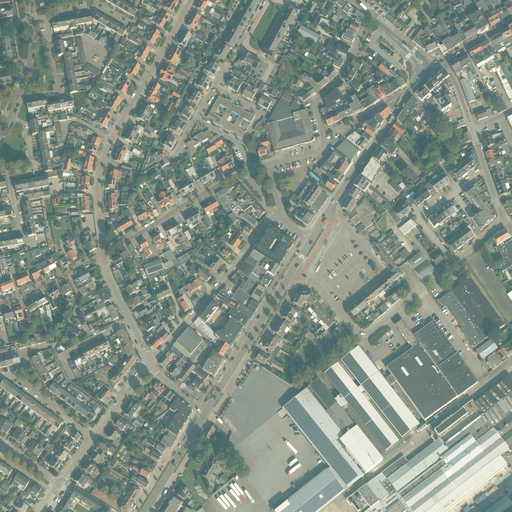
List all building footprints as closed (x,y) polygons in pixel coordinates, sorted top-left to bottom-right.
[(255,10),(258,5),(248,0),(246,6),(255,11),(255,10)] [(334,16),(330,22),(334,24),(335,22),(338,18),(342,11),(344,7),(347,4),(343,0),(337,0),(335,3),(334,5),(332,7),(334,8),(337,5),(339,7),(337,11),(338,12),(335,16),(334,16)] [(464,6),(462,0),(456,0),(454,1),(449,4),(450,4),(443,7),(442,5),(444,5),(442,0),(437,0),(440,15),(452,9),(457,19),(460,25),(459,26),(462,32),(461,32),(466,41),(477,35),(474,31),(471,24),(471,25),(469,21),(471,20),(471,19),(466,10),(464,7),(464,6)] [(462,0),(464,6),(464,7),(466,10),(471,19),(471,20),(479,34),(484,31),(488,29),(480,14),(479,12),(478,13),(478,12),(476,13),(470,0),(462,0)] [(472,0),(477,11),(481,9),(488,23),(490,27),(495,24),(483,1),(482,1),(481,0),(472,0)] [(484,0),(483,1),(495,24),(500,22),(496,14),(492,6),(492,5),(490,2),(489,0),(484,0)] [(489,0),(490,2),(492,5),(492,6),(496,14),(496,13),(501,21),(510,16),(503,5),(500,0),(489,0)] [(500,0),(503,5),(510,16),(511,14),(511,7),(508,0),(508,1),(507,0),(500,0)] [(117,8),(123,11),(126,4),(121,1),(117,8)] [(371,7),(375,11),(381,5),(377,1),(371,7)] [(52,2),(42,4),(43,4),(45,4),(46,11),(55,9),(54,2),(52,2)] [(164,7),(166,8),(166,9),(168,10),(172,12),(175,7),(167,2),(164,7)] [(206,18),(207,18),(210,20),(213,21),(217,23),(218,22),(215,20),(216,20),(212,18),(213,17),(209,15),(212,9),(207,6),(201,3),(197,9),(206,14),(205,17),(206,18)] [(132,8),(126,4),(123,11),(128,14),(132,8)] [(342,11),(339,15),(341,17),(344,20),(346,18),(349,14),(352,9),(347,4),(343,11),(342,11)] [(288,11),(297,16),(300,10),(291,5),(288,11)] [(381,5),(375,11),(379,15),(385,9),(381,5)] [(384,19),(393,27),(402,16),(407,10),(408,8),(404,5),(399,12),(398,11),(396,14),(397,15),(395,17),(392,15),(394,12),(391,10),(390,11),(389,12),(384,19)] [(132,8),(128,14),(134,18),(136,13),(138,11),(135,9),(136,7),(133,6),(132,8)] [(252,17),(255,12),(245,6),(242,12),(252,17)] [(311,6),(307,12),(312,15),(316,17),(319,12),(316,10),(314,13),(313,12),(315,8),(311,6)] [(11,9),(7,10),(5,10),(7,18),(10,18),(10,21),(13,20),(13,16),(12,12),(11,9)] [(360,25),(364,18),(352,9),(349,14),(355,17),(354,17),(357,19),(355,23),(360,25)] [(384,19),(389,12),(385,9),(379,15),(384,19)] [(297,16),(288,11),(285,16),(294,21),(297,16)] [(252,17),(242,12),(239,17),(249,22),(252,17)] [(93,14),(93,19),(93,20),(100,24),(100,25),(104,17),(98,14),(98,15),(97,14),(96,13),(93,14)] [(159,20),(166,23),(169,17),(163,14),(159,20)] [(194,14),(191,20),(197,24),(201,26),(205,20),(201,18),(194,14)] [(447,28),(446,27),(445,25),(444,22),(445,22),(444,20),(443,21),(440,15),(435,18),(439,26),(432,30),(441,43),(447,53),(455,48),(446,32),(447,28)] [(294,21),(285,16),(282,21),(291,26),(294,21)] [(401,17),(393,27),(398,31),(404,35),(407,32),(413,24),(413,23),(410,20),(405,26),(403,24),(400,22),(399,21),(402,16),(401,17)] [(104,30),(106,27),(106,28),(110,21),(104,17),(100,25),(100,24),(98,27),(104,30)] [(152,22),(156,25),(162,29),(166,23),(159,20),(156,18),(156,17),(155,17),(152,22)] [(239,17),(237,21),(246,27),(249,22),(239,17)] [(347,22),(348,19),(346,18),(344,20),(343,21),(340,26),(344,28),(347,30),(356,34),(359,28),(355,26),(352,25),(351,27),(347,25),(347,22)] [(319,24),(328,28),(330,23),(321,19),(319,24)] [(457,34),(462,43),(463,43),(466,41),(461,32),(462,32),(459,26),(460,25),(457,19),(451,22),(457,34)] [(66,28),(67,28),(65,20),(58,21),(60,29),(60,32),(67,30),(66,28)] [(195,27),(197,24),(191,20),(187,26),(194,30),(197,31),(198,29),(195,27)] [(110,21),(106,28),(112,31),(116,24),(110,21)] [(234,27),(243,32),(246,27),(237,21),(234,27)] [(289,26),(280,21),(277,27),(286,32),(289,26)] [(118,34),(121,27),(116,24),(112,31),(118,34)] [(123,37),(124,35),(127,30),(121,27),(118,34),(123,37)] [(283,37),(286,32),(277,27),(274,32),(283,37)] [(316,44),(317,45),(321,38),(320,37),(301,27),(299,31),(298,33),(297,34),(316,44)] [(433,34),(428,27),(423,31),(429,38),(433,34)] [(233,28),(230,33),(231,34),(239,38),(242,33),(233,28)] [(508,29),(500,34),(503,38),(502,39),(504,44),(503,44),(505,48),(506,50),(508,50),(511,47),(511,35),(511,36),(508,29)] [(153,30),(151,35),(150,36),(156,40),(160,34),(153,30)] [(354,39),(356,34),(347,30),(344,35),(344,34),(342,39),(352,44),(354,39)] [(437,46),(435,44),(421,31),(415,38),(412,42),(424,51),(426,50),(427,54),(438,49),(437,46)] [(449,31),(446,32),(455,48),(462,44),(462,43),(457,34),(458,36),(457,36),(453,39),(449,31)] [(181,38),(191,44),(193,40),(190,39),(192,36),(191,35),(184,32),(181,38)] [(283,37),(274,32),(271,37),(280,42),(283,37)] [(141,42),(144,39),(136,34),(134,38),(137,40),(141,42)] [(228,38),(228,39),(236,43),(239,38),(231,34),(228,38)] [(500,34),(490,40),(493,44),(498,53),(502,50),(503,51),(506,50),(506,51),(506,50),(505,48),(503,44),(504,44),(502,39),(503,38),(500,34)] [(153,45),(156,40),(150,36),(148,35),(144,40),(147,42),(149,43),(153,45)] [(137,40),(134,38),(131,36),(129,40),(139,46),(141,42),(137,40)] [(189,46),(191,44),(181,38),(177,44),(185,48),(187,45),(189,46)] [(227,38),(224,43),(224,44),(233,49),(236,43),(228,39),(228,38),(227,38)] [(268,44),(277,49),(280,43),(271,38),(268,44)] [(324,49),(332,53),(333,54),(335,50),(346,56),(350,49),(345,47),(338,43),(338,44),(339,45),(338,46),(329,41),(325,49),(324,48),(324,49)] [(217,50),(228,56),(231,50),(225,47),(227,45),(221,42),(217,50)] [(437,46),(438,49),(443,56),(447,53),(441,43),(439,44),(438,42),(435,44),(437,46)] [(484,44),(478,47),(481,52),(480,53),(479,53),(481,57),(483,62),(484,64),(485,63),(488,69),(487,69),(489,72),(493,70),(494,69),(500,66),(496,58),(492,51),(493,51),(490,46),(487,42),(484,44)] [(275,53),(277,49),(268,44),(265,48),(275,53)] [(146,56),(150,50),(144,47),(140,52),(140,53),(146,56)] [(478,47),(471,51),(466,54),(471,63),(473,67),(477,74),(479,79),(481,85),(486,83),(483,77),(484,77),(490,74),(489,72),(487,69),(486,70),(483,62),(481,57),(479,53),(480,53),(481,52),(478,47)] [(268,57),(266,59),(274,63),(275,60),(273,59),(276,54),(275,53),(265,48),(262,54),(268,57)] [(183,56),(180,54),(181,53),(179,52),(175,49),(171,55),(180,61),(180,60),(181,61),(183,56)] [(323,51),(327,54),(326,58),(329,59),(329,60),(333,61),(335,62),(341,66),(343,62),(337,58),(337,57),(332,54),(332,53),(324,49),(323,51)] [(228,56),(217,50),(213,58),(218,61),(219,58),(225,61),(228,56)] [(126,52),(125,55),(126,56),(128,56),(131,58),(135,60),(136,58),(136,57),(129,53),(129,54),(126,52)] [(140,53),(137,58),(139,59),(143,62),(146,56),(140,53)] [(245,67),(246,66),(251,57),(245,53),(242,59),(240,58),(237,63),(240,65),(240,64),(245,67)] [(177,66),(180,61),(171,55),(168,61),(172,64),(177,66)] [(318,59),(326,63),(330,66),(332,63),(334,64),(333,66),(339,69),(341,66),(335,62),(333,61),(329,60),(329,59),(326,58),(321,55),(321,57),(320,56),(318,59)] [(469,66),(474,76),(473,77),(475,80),(479,79),(477,74),(473,67),(471,63),(466,55),(456,62),(463,72),(464,73),(466,72),(464,68),(467,66),(467,67),(469,66)] [(251,68),(256,59),(251,57),(246,66),(251,68)] [(215,62),(211,59),(210,58),(208,61),(210,62),(207,66),(217,72),(219,67),(214,64),(215,62)] [(256,59),(251,68),(256,71),(254,75),(256,76),(260,70),(258,69),(261,62),(256,59)] [(354,59),(350,66),(355,69),(359,71),(361,68),(362,65),(360,63),(354,59)] [(379,63),(380,63),(375,59),(373,62),(380,67),(379,69),(391,80),(395,82),(396,81),(401,89),(406,85),(402,82),(400,79),(390,71),(382,65),(379,63)] [(375,73),(373,71),(370,68),(365,63),(362,60),(360,63),(362,65),(366,71),(371,77),(375,73)] [(365,63),(370,68),(373,64),(372,63),(368,60),(365,63)] [(131,69),(137,73),(140,67),(134,63),(130,61),(127,67),(128,67),(131,69)] [(458,79),(458,78),(462,76),(461,75),(462,75),(461,73),(463,72),(456,62),(449,66),(458,79)] [(511,73),(510,75),(509,72),(508,73),(504,64),(500,66),(501,69),(503,72),(504,74),(505,77),(506,80),(511,77),(511,73)] [(204,70),(203,70),(201,73),(207,76),(208,73),(214,77),(217,72),(207,66),(205,70),(204,70)] [(328,70),(327,70),(324,66),(320,69),(321,70),(322,71),(323,70),(324,72),(325,72),(327,73),(328,74),(333,78),(334,78),(337,74),(331,70),(330,72),(328,70)] [(163,70),(161,73),(172,79),(173,75),(171,74),(172,71),(166,67),(164,70),(163,70)] [(180,67),(179,71),(192,78),(193,74),(180,67)] [(356,74),(357,72),(350,68),(347,72),(352,75),(351,76),(354,78),(358,80),(361,77),(356,74)] [(131,69),(127,75),(129,76),(134,78),(137,73),(131,69)] [(322,77),(323,79),(325,78),(330,82),(334,78),(333,78),(328,74),(327,73),(325,72),(324,72),(323,70),(322,71),(321,70),(320,69),(317,72),(322,77)] [(443,71),(435,78),(441,85),(442,87),(441,88),(448,101),(454,98),(449,89),(453,87),(448,78),(443,71)] [(475,80),(473,77),(471,71),(467,73),(466,73),(471,83),(475,81),(475,80)] [(351,76),(352,75),(347,72),(343,79),(347,82),(346,83),(354,92),(356,89),(351,83),(354,78),(351,76)] [(170,82),(172,79),(168,76),(161,73),(159,76),(160,76),(159,79),(165,83),(167,80),(170,82)] [(200,82),(208,87),(211,82),(205,79),(207,76),(201,73),(200,76),(201,76),(200,78),(202,80),(200,82)] [(101,74),(96,82),(112,92),(112,91),(113,89),(114,89),(118,91),(120,93),(124,95),(127,89),(117,84),(117,83),(115,87),(114,86),(113,88),(102,81),(105,76),(101,74)] [(309,82),(311,78),(312,77),(307,74),(304,80),(309,82)] [(232,90),(237,83),(232,80),(234,77),(231,75),(228,80),(231,82),(228,88),(232,90)] [(324,80),(323,79),(322,77),(318,81),(316,79),(313,81),(315,83),(321,89),(327,84),(324,80)] [(392,83),(391,81),(386,77),(383,81),(387,85),(388,84),(394,93),(401,89),(396,81),(395,82),(392,84),(392,83)] [(121,78),(117,84),(127,89),(131,84),(126,81),(124,80),(124,79),(121,78)] [(435,78),(424,87),(430,95),(442,113),(451,106),(449,104),(448,102),(441,88),(442,87),(441,85),(435,78)] [(237,83),(232,90),(237,93),(240,88),(243,89),(246,84),(243,82),(241,81),(239,79),(237,83)] [(298,88),(301,83),(295,79),(294,82),(292,85),(298,88)] [(372,81),(371,81),(369,79),(367,80),(366,81),(368,84),(369,85),(371,88),(380,101),(386,97),(376,83),(374,84),(372,81)] [(205,91),(208,87),(200,82),(197,80),(193,87),(198,91),(200,88),(205,91)] [(383,81),(381,83),(380,81),(376,83),(386,97),(394,93),(388,84),(387,85),(383,81)] [(96,82),(95,85),(107,92),(111,94),(114,96),(115,93),(112,91),(112,92),(96,82)] [(346,91),(348,90),(342,83),(335,88),(337,90),(340,94),(341,95),(346,91)] [(157,94),(157,93),(159,94),(160,93),(161,94),(164,89),(155,84),(151,91),(157,94)] [(242,96),(247,99),(253,88),(249,85),(246,84),(243,89),(245,91),(242,96)] [(77,86),(69,88),(70,94),(75,93),(78,93),(78,92),(77,86)] [(197,93),(198,91),(193,87),(191,90),(189,95),(200,101),(202,96),(197,93)] [(313,89),(311,87),(306,91),(311,97),(316,93),(313,89)] [(424,87),(419,91),(425,99),(426,98),(431,105),(428,108),(427,107),(425,108),(432,116),(439,126),(447,121),(443,115),(442,113),(430,95),(424,87)] [(257,98),(260,93),(261,92),(253,88),(247,99),(252,102),(255,96),(257,98)] [(373,105),(380,101),(371,88),(371,89),(366,92),(373,105)] [(353,115),(352,114),(347,105),(342,96),(341,95),(340,94),(337,90),(324,101),(326,108),(327,109),(328,111),(333,108),(334,111),(336,114),(339,121),(353,115)] [(359,104),(354,96),(348,90),(346,91),(352,97),(353,99),(351,100),(352,102),(347,105),(352,114),(353,115),(363,111),(359,104)] [(161,96),(157,94),(151,91),(147,98),(156,103),(158,99),(162,101),(166,103),(167,100),(164,99),(161,97),(161,96)] [(299,97),(300,99),(303,103),(311,97),(306,91),(299,97)] [(415,95),(418,98),(422,102),(423,101),(426,105),(424,107),(425,108),(427,107),(428,108),(431,105),(426,98),(425,99),(419,91),(415,95)] [(261,93),(261,94),(258,98),(261,100),(258,105),(262,108),(267,100),(262,97),(264,94),(261,93)] [(115,96),(114,98),(108,95),(106,99),(108,100),(111,102),(118,106),(121,100),(115,96)] [(200,101),(189,95),(184,102),(190,105),(191,103),(197,106),(200,101)] [(294,101),(290,99),(283,95),(279,103),(281,104),(285,105),(291,112),(292,111),(299,107),(298,106),(294,101)] [(220,106),(227,110),(230,105),(232,103),(227,100),(226,102),(218,98),(213,107),(218,110),(220,106)] [(368,108),(373,105),(369,98),(364,101),(368,108)] [(412,98),(407,106),(411,113),(419,118),(420,117),(414,110),(416,109),(422,115),(425,112),(423,109),(416,102),(412,98)] [(108,100),(105,104),(109,106),(108,108),(110,109),(114,112),(118,106),(111,102),(108,100)] [(275,108),(277,104),(278,102),(273,100),(271,103),(267,100),(262,108),(267,111),(270,105),(275,108)] [(68,111),(67,109),(66,101),(60,102),(61,110),(61,112),(68,111)] [(363,111),(368,108),(364,101),(359,104),(363,111)] [(96,104),(102,108),(106,110),(107,107),(103,105),(97,102),(96,104)] [(188,108),(190,105),(184,102),(181,107),(185,109),(183,111),(191,116),(194,111),(188,108)] [(285,105),(281,104),(279,103),(277,107),(271,118),(269,122),(267,126),(282,122),(285,118),(291,112),(285,105)] [(498,115),(506,110),(503,103),(494,107),(497,114),(498,115)] [(224,114),(229,117),(232,112),(239,116),(239,117),(242,112),(243,109),(239,107),(238,109),(230,105),(227,110),(226,112),(224,114)] [(150,113),(151,110),(144,106),(143,106),(141,109),(142,110),(140,112),(150,118),(152,115),(150,113)] [(410,118),(411,119),(413,121),(409,124),(416,134),(422,130),(417,122),(421,120),(419,118),(411,113),(407,106),(403,112),(408,115),(408,116),(410,118)] [(215,115),(218,110),(213,107),(207,117),(215,121),(214,123),(218,126),(219,124),(222,119),(215,115)] [(305,109),(300,111),(299,107),(292,111),(291,112),(285,118),(294,147),(313,142),(314,140),(306,112),(305,109)] [(380,118),(383,123),(385,121),(383,120),(391,113),(386,107),(377,114),(378,116),(380,118)] [(77,116),(84,120),(93,125),(94,122),(86,117),(80,114),(82,110),(80,108),(77,115),(77,116)] [(328,111),(327,109),(326,108),(320,111),(327,127),(333,124),(330,117),(328,112),(328,111)] [(102,111),(99,117),(102,119),(108,123),(111,117),(107,114),(105,113),(102,111)] [(189,120),(191,116),(183,111),(182,114),(181,113),(180,112),(178,113),(177,113),(178,114),(177,114),(176,116),(181,120),(183,117),(189,120)] [(485,111),(476,114),(478,121),(488,118),(485,111)] [(150,118),(140,112),(139,115),(138,114),(136,118),(137,118),(137,119),(144,123),(146,120),(149,121),(150,118)] [(236,121),(241,124),(244,119),(250,123),(251,123),(255,116),(251,114),(249,116),(242,112),(239,117),(239,116),(237,119),(236,121)] [(408,116),(408,115),(403,112),(397,120),(398,122),(401,126),(408,116)] [(223,117),(222,119),(219,124),(227,128),(225,130),(230,133),(231,131),(231,130),(234,126),(233,125),(227,122),(229,117),(224,114),(223,117)] [(339,121),(336,114),(330,117),(333,124),(339,121)] [(364,126),(375,134),(377,131),(377,130),(379,128),(379,127),(380,127),(383,123),(380,118),(378,116),(364,126)] [(95,122),(99,124),(98,125),(105,128),(108,123),(102,119),(99,117),(98,117),(95,122)] [(174,127),(182,131),(185,127),(181,124),(182,122),(175,118),(174,120),(173,122),(176,124),(174,127)] [(274,153),(294,147),(285,118),(282,122),(267,126),(270,137),(272,144),(274,153)] [(245,132),(238,128),(241,124),(236,121),(235,122),(233,125),(234,126),(231,130),(231,131),(238,135),(237,137),(241,140),(245,132)] [(393,129),(396,132),(403,137),(408,134),(405,130),(405,131),(400,127),(401,126),(398,122),(396,124),(392,129),(393,129)] [(83,132),(86,133),(92,137),(94,134),(88,130),(80,126),(79,128),(84,130),(83,132)] [(359,129),(372,139),(375,134),(364,126),(359,129)] [(130,131),(128,133),(138,138),(140,135),(137,134),(139,130),(132,127),(131,127),(129,131),(130,131)] [(179,136),(182,131),(174,127),(172,131),(168,129),(167,132),(172,135),(174,133),(179,136)] [(39,128),(31,129),(32,135),(32,136),(38,135),(38,134),(40,134),(39,128)] [(359,129),(357,131),(363,135),(361,138),(368,143),(372,139),(359,129)] [(393,141),(398,135),(392,130),(387,137),(388,137),(389,138),(391,140),(393,141)] [(171,138),(172,135),(167,132),(165,135),(169,137),(166,141),(174,146),(176,141),(171,138)] [(210,144),(215,141),(209,132),(202,136),(201,134),(196,136),(200,143),(207,139),(210,144)] [(136,142),(138,138),(128,133),(127,135),(124,139),(125,139),(125,140),(132,144),(133,140),(136,142)] [(351,136),(347,139),(362,151),(368,143),(361,138),(354,133),(352,135),(351,136)] [(463,141),(459,142),(462,147),(461,148),(463,150),(467,148),(465,145),(464,144),(465,144),(467,143),(471,142),(469,134),(464,136),(464,137),(462,138),(463,140),(462,140),(463,141)] [(200,143),(196,136),(192,139),(193,141),(186,145),(185,145),(188,150),(186,151),(189,156),(191,155),(196,152),(193,147),(200,143)] [(264,147),(272,144),(270,137),(267,138),(268,141),(260,143),(261,146),(256,147),(259,157),(267,155),(264,147)] [(394,142),(393,141),(391,140),(389,138),(388,137),(387,139),(386,140),(386,139),(383,143),(395,152),(395,153),(397,154),(398,152),(393,146),(394,145),(395,143),(394,142)] [(92,143),(91,145),(98,147),(101,141),(94,138),(92,143)] [(493,146),(495,145),(494,141),(492,142),(491,138),(485,140),(487,148),(493,146)] [(166,141),(162,139),(160,144),(158,147),(164,150),(165,147),(171,150),(174,146),(166,141)] [(220,139),(213,143),(216,149),(220,147),(219,146),(223,144),(220,139)] [(359,151),(345,141),(337,149),(352,161),(359,151)] [(213,143),(204,148),(208,155),(209,155),(217,150),(216,149),(213,143)] [(395,153),(395,152),(383,143),(379,147),(387,153),(387,154),(388,153),(392,157),(395,153)] [(92,156),(93,153),(96,154),(98,147),(91,145),(89,151),(85,149),(84,153),(92,156)] [(157,162),(159,164),(167,160),(164,155),(161,157),(160,154),(160,153),(162,154),(164,151),(153,145),(152,148),(157,151),(155,153),(156,155),(153,157),(156,163),(157,162)] [(48,146),(40,147),(41,154),(49,152),(48,146)] [(117,154),(129,159),(131,156),(126,153),(128,150),(120,147),(117,154)] [(379,147),(378,150),(372,158),(378,162),(377,163),(382,169),(385,166),(382,162),(380,160),(384,155),(386,156),(387,154),(387,153),(379,147)] [(3,148),(0,152),(0,153),(8,160),(12,154),(3,148)] [(330,166),(333,168),(334,170),(335,170),(335,171),(344,178),(344,177),(342,176),(352,161),(337,149),(334,152),(326,162),(330,166)] [(474,149),(468,154),(471,157),(468,159),(475,168),(479,165),(479,164),(477,162),(478,161),(474,149)] [(485,154),(488,162),(501,158),(500,157),(497,158),(495,159),(492,151),(485,154)] [(41,154),(43,160),(50,159),(49,152),(41,154)] [(129,159),(117,154),(114,162),(121,165),(123,161),(128,162),(129,160),(129,159)] [(85,164),(92,166),(94,159),(89,158),(87,157),(85,164)] [(228,157),(223,160),(229,170),(234,167),(228,157)] [(424,165),(428,162),(433,168),(434,167),(429,161),(427,158),(426,157),(421,161),(424,165)] [(367,166),(366,167),(362,173),(363,173),(359,178),(364,180),(372,186),(375,182),(376,180),(381,173),(383,169),(372,158),(368,164),(369,164),(368,165),(367,166)] [(490,168),(500,164),(502,163),(502,162),(501,158),(488,162),(490,168)] [(468,159),(464,163),(471,171),(475,168),(468,159)] [(72,161),(66,160),(65,165),(63,171),(64,171),(69,172),(72,161)] [(164,168),(169,165),(167,160),(159,164),(161,169),(158,171),(157,168),(154,170),(157,175),(160,173),(160,174),(165,170),(164,168)] [(229,170),(223,160),(217,163),(223,173),(225,172),(226,173),(228,172),(228,171),(229,170)] [(333,168),(330,166),(326,162),(319,170),(322,172),(324,174),(325,173),(327,175),(333,168)] [(83,165),(85,166),(84,171),(86,172),(91,173),(92,166),(85,164),(78,163),(77,166),(81,167),(83,165)] [(464,163),(460,166),(467,174),(471,171),(464,163)] [(459,164),(454,167),(455,168),(462,178),(467,174),(460,166),(459,164)] [(495,182),(500,181),(502,180),(500,172),(502,172),(501,170),(500,164),(490,168),(492,173),(494,179),(495,182)] [(45,173),(48,173),(53,172),(51,165),(44,167),(45,173)] [(455,168),(447,173),(452,179),(454,177),(458,181),(462,178),(455,168)] [(116,180),(116,179),(120,180),(121,173),(130,176),(131,172),(121,169),(121,171),(118,171),(118,170),(112,169),(110,179),(116,180)] [(204,171),(209,180),(211,179),(212,180),(215,178),(215,177),(211,170),(208,172),(207,169),(204,171)] [(340,184),(344,178),(335,171),(335,170),(334,170),(332,173),(336,176),(333,180),(340,184)] [(207,182),(209,180),(204,171),(201,173),(202,175),(199,177),(203,184),(204,184),(203,184),(203,185),(207,183),(207,182)] [(444,172),(438,177),(445,187),(450,183),(446,179),(449,177),(444,172)] [(438,177),(433,181),(440,190),(445,187),(438,177)] [(366,182),(364,180),(359,178),(356,183),(365,189),(368,185),(366,182)] [(335,185),(326,179),(324,183),(327,185),(325,186),(332,191),(335,185)] [(500,182),(496,184),(500,197),(508,194),(506,189),(505,185),(507,184),(507,182),(506,180),(500,182)] [(183,183),(188,193),(190,191),(191,192),(190,192),(191,192),(194,190),(194,189),(191,182),(187,184),(186,181),(183,183)] [(433,181),(426,186),(430,191),(433,190),(436,194),(440,190),(433,181)] [(186,194),(188,193),(183,183),(179,185),(181,188),(178,190),(182,196),(183,196),(182,197),(186,195),(186,194)] [(236,190),(241,186),(238,183),(223,192),(225,195),(235,189),(236,190)] [(309,183),(303,191),(316,201),(312,207),(318,212),(322,207),(329,198),(322,193),(309,184),(309,183)] [(366,189),(365,189),(356,183),(353,186),(355,187),(360,191),(361,190),(364,192),(366,189)] [(82,185),(77,184),(76,191),(81,192),(83,192),(88,192),(89,186),(82,185)] [(476,184),(463,193),(467,199),(468,198),(470,200),(478,212),(474,215),(470,218),(473,223),(479,231),(493,220),(494,216),(488,207),(492,204),(476,184)] [(235,203),(247,192),(241,186),(236,190),(235,189),(225,195),(231,206),(235,203)] [(419,191),(426,201),(431,197),(428,193),(430,191),(426,186),(419,191)] [(355,187),(352,191),(349,196),(350,197),(353,199),(355,200),(358,197),(361,193),(361,192),(360,191),(355,187)] [(374,189),(373,191),(391,207),(393,206),(374,189)] [(312,207),(316,201),(303,191),(301,194),(298,199),(310,208),(311,208),(312,207)] [(414,195),(422,204),(426,201),(419,191),(414,195)] [(246,202),(251,197),(247,192),(235,203),(237,206),(239,208),(244,204),(246,202)] [(108,194),(109,203),(115,203),(117,203),(117,197),(115,198),(114,193),(113,193),(108,194)] [(165,193),(162,195),(168,205),(171,204),(170,203),(173,201),(169,194),(166,196),(165,193)] [(78,206),(89,205),(88,198),(85,198),(85,195),(77,195),(77,206),(78,206)] [(168,205),(162,195),(158,197),(160,200),(157,201),(161,208),(164,206),(164,207),(168,205)] [(235,203),(231,206),(225,195),(218,199),(222,207),(223,209),(225,211),(229,219),(233,214),(231,211),(237,206),(235,203)] [(422,204),(414,195),(407,200),(412,206),(414,204),(417,208),(422,204)] [(315,212),(311,208),(310,208),(298,199),(294,196),(290,201),(297,208),(299,206),(302,208),(300,211),(299,212),(297,213),(297,214),(296,215),(295,216),(294,217),(295,218),(308,227),(315,217),(312,215),(315,212)] [(251,207),(256,202),(251,197),(246,202),(244,204),(239,208),(244,213),(248,209),(251,207)] [(360,206),(363,211),(365,214),(366,214),(370,220),(374,218),(371,214),(375,212),(371,206),(366,198),(360,206)] [(366,229),(370,227),(373,224),(370,220),(366,214),(365,214),(363,211),(360,206),(358,208),(355,205),(356,205),(348,200),(342,209),(346,212),(344,214),(354,227),(360,222),(366,229)] [(511,200),(510,202),(503,205),(507,213),(509,217),(511,214),(511,200)] [(213,212),(220,209),(219,207),(215,201),(209,205),(212,211),(213,212)] [(399,208),(405,217),(411,212),(409,209),(412,207),(407,201),(404,203),(405,205),(400,209),(399,208)] [(116,213),(115,208),(117,208),(117,206),(125,206),(125,202),(117,203),(115,203),(109,203),(110,213),(115,213),(116,213)] [(256,212),(261,208),(256,202),(251,207),(253,209),(251,211),(254,214),(256,212)] [(387,210),(390,207),(385,202),(382,207),(385,211),(386,211),(387,210)] [(3,210),(5,218),(11,216),(11,217),(12,217),(11,212),(10,209),(7,209),(6,204),(2,205),(3,210)] [(213,212),(212,211),(209,205),(202,208),(206,214),(209,212),(210,214),(213,212)] [(449,205),(444,208),(451,216),(455,213),(456,214),(458,218),(461,216),(458,212),(454,207),(452,209),(449,205)] [(153,214),(151,209),(150,208),(147,210),(145,206),(141,209),(147,217),(153,214)] [(126,207),(122,209),(128,219),(132,217),(126,207)] [(139,222),(147,217),(141,209),(140,207),(137,209),(138,210),(138,211),(140,214),(136,216),(137,217),(139,222)] [(266,213),(261,208),(256,212),(254,214),(258,219),(260,218),(266,213)] [(399,208),(390,215),(394,221),(398,218),(400,221),(405,217),(399,208)] [(444,208),(440,211),(447,219),(451,216),(444,208)] [(440,211),(436,214),(443,222),(447,219),(440,211)] [(197,213),(196,212),(197,212),(196,212),(193,214),(193,215),(191,216),(196,225),(199,223),(197,219),(200,217),(197,212),(197,213)] [(237,221),(233,214),(229,219),(233,226),(237,221)] [(436,214),(432,217),(439,226),(443,222),(436,214)] [(121,223),(121,222),(117,215),(111,216),(111,220),(115,219),(119,226),(115,228),(118,234),(125,230),(122,224),(121,223)] [(206,221),(210,228),(211,229),(214,228),(207,215),(204,217),(206,221)] [(196,225),(191,216),(189,217),(188,217),(184,219),(185,219),(184,220),(187,225),(191,223),(193,227),(196,225)] [(432,217),(428,220),(434,229),(439,226),(432,217)] [(129,220),(127,221),(126,219),(121,222),(121,223),(122,224),(125,230),(132,226),(129,220)] [(254,228),(256,225),(248,220),(246,222),(250,225),(254,228)] [(417,227),(411,220),(399,230),(404,236),(417,227)] [(171,227),(176,237),(179,235),(177,231),(180,229),(178,224),(177,224),(177,223),(173,225),(173,226),(171,227)] [(253,230),(249,227),(247,226),(244,224),(243,226),(245,228),(243,231),(249,235),(253,230)] [(467,229),(463,232),(469,241),(474,238),(471,234),(473,232),(469,226),(466,228),(467,229)] [(176,237),(171,227),(169,229),(168,228),(165,230),(165,231),(168,236),(171,234),(173,238),(176,237)] [(233,235),(231,238),(234,241),(239,245),(244,239),(240,236),(239,235),(241,232),(239,230),(234,227),(232,230),(235,232),(233,235)] [(35,231),(38,231),(37,228),(27,230),(29,237),(28,237),(31,236),(31,237),(32,237),(32,236),(36,235),(35,231)] [(258,245),(253,251),(253,252),(266,259),(275,265),(279,267),(287,254),(289,252),(293,245),(283,238),(279,236),(280,234),(270,228),(265,235),(264,237),(262,239),(258,245)] [(463,232),(459,236),(465,244),(469,241),(463,232)] [(63,240),(65,243),(64,244),(69,253),(67,255),(69,257),(71,262),(76,259),(72,252),(73,251),(72,248),(73,248),(70,244),(75,241),(74,238),(71,233),(68,234),(69,236),(63,240)] [(486,245),(472,257),(480,267),(485,264),(489,260),(495,255),(507,269),(511,266),(511,255),(505,247),(509,243),(500,233),(491,241),(486,245)] [(88,244),(92,252),(97,249),(93,242),(91,243),(90,241),(93,239),(90,234),(86,237),(86,238),(85,239),(88,244)] [(165,240),(162,241),(158,234),(151,238),(157,247),(159,250),(164,246),(166,249),(165,249),(167,252),(170,250),(171,250),(167,244),(165,240)] [(459,236),(455,239),(461,247),(465,244),(459,236)] [(17,246),(16,238),(10,239),(11,247),(12,249),(18,248),(17,246)] [(82,240),(81,240),(83,244),(82,244),(84,247),(85,250),(88,254),(92,252),(88,244),(85,239),(82,240)] [(455,239),(451,242),(457,250),(461,247),(455,239)] [(148,246),(145,241),(139,245),(142,250),(147,258),(151,256),(148,251),(150,249),(148,246)] [(235,250),(239,245),(234,241),(232,244),(228,241),(227,244),(230,246),(235,250)] [(451,242),(447,245),(453,253),(457,250),(451,242)] [(216,253),(210,248),(205,244),(205,243),(201,246),(196,249),(200,252),(203,248),(204,248),(213,256),(216,253)] [(382,248),(385,246),(382,243),(380,245),(379,245),(373,250),(378,256),(384,251),(382,248)] [(231,254),(226,250),(227,248),(224,245),(223,244),(222,244),(217,251),(221,255),(223,256),(227,259),(231,254)] [(135,252),(136,252),(132,245),(128,248),(136,261),(135,262),(139,270),(144,269),(141,261),(139,260),(135,252)] [(172,261),(176,260),(170,250),(167,252),(165,253),(170,262),(172,261)] [(253,251),(245,261),(256,269),(266,274),(267,272),(274,277),(279,267),(275,265),(266,259),(253,252),(253,251)] [(383,262),(389,257),(384,251),(378,256),(383,262)] [(120,256),(123,260),(124,264),(131,260),(129,257),(127,252),(120,256)] [(435,271),(420,252),(417,254),(407,262),(421,281),(435,271)] [(431,260),(433,262),(436,266),(440,263),(439,262),(442,260),(442,261),(443,261),(436,252),(430,257),(432,259),(431,260)] [(48,261),(45,262),(50,272),(56,269),(54,264),(58,262),(56,254),(51,256),(52,257),(50,258),(50,260),(48,261)] [(189,264),(194,260),(189,254),(184,259),(189,264)] [(124,278),(128,276),(122,264),(123,263),(119,256),(113,260),(116,267),(119,265),(121,269),(119,269),(124,278)] [(214,256),(212,259),(209,261),(213,264),(219,269),(223,264),(214,256)] [(387,268),(393,263),(389,257),(383,262),(387,268)] [(147,276),(155,273),(160,271),(165,270),(163,265),(160,261),(149,265),(146,258),(143,260),(141,261),(144,269),(145,271),(147,276)] [(5,260),(5,259),(1,260),(4,270),(8,268),(9,268),(6,262),(6,263),(5,260)] [(201,267),(204,264),(198,259),(195,261),(198,264),(201,267)] [(165,270),(174,266),(172,261),(170,262),(163,265),(165,270)] [(213,264),(209,261),(205,266),(214,274),(219,269),(213,264)] [(245,261),(238,271),(248,279),(250,280),(259,286),(264,289),(266,285),(267,287),(271,281),(264,276),(266,274),(256,269),(245,261)] [(42,271),(39,265),(31,268),(29,262),(25,264),(28,271),(29,270),(31,273),(31,274),(34,280),(40,277),(38,273),(42,271)] [(45,262),(40,265),(42,268),(45,274),(50,272),(45,262)] [(392,274),(398,269),(393,263),(387,268),(392,274)] [(511,266),(503,271),(508,280),(511,278),(511,266)] [(402,276),(405,274),(400,267),(398,269),(392,274),(392,275),(393,277),(395,275),(398,278),(401,276),(402,276)] [(194,276),(197,274),(193,269),(188,272),(193,280),(190,282),(193,284),(197,290),(201,288),(194,276)] [(211,278),(203,270),(198,275),(203,279),(207,283),(211,278)] [(21,278),(24,284),(30,281),(26,272),(20,274),(21,278)] [(86,272),(77,277),(78,279),(84,288),(88,286),(91,292),(98,289),(94,282),(95,281),(93,278),(91,279),(86,272)] [(155,283),(158,282),(155,273),(147,276),(149,281),(154,279),(155,283)] [(393,283),(398,278),(395,275),(393,277),(392,275),(386,280),(390,286),(393,290),(396,287),(393,283)] [(21,278),(18,279),(16,276),(14,277),(18,287),(24,284),(21,278)] [(8,290),(14,288),(11,278),(4,280),(6,284),(8,290)] [(504,326),(473,282),(470,278),(439,301),(444,307),(445,306),(462,329),(460,330),(473,348),(477,345),(504,326)] [(84,289),(84,288),(78,279),(74,282),(79,290),(79,291),(82,297),(87,294),(84,289)] [(243,280),(238,288),(239,289),(251,298),(254,301),(260,304),(264,298),(263,297),(265,294),(266,291),(267,291),(266,291),(265,290),(264,289),(259,286),(250,280),(248,279),(247,282),(243,280)] [(8,290),(6,284),(4,280),(0,282),(0,287),(2,293),(8,290)] [(384,291),(390,286),(386,280),(379,286),(384,291)] [(193,284),(190,282),(187,284),(186,284),(185,285),(190,294),(197,290),(193,284)] [(136,293),(140,291),(138,288),(139,288),(136,283),(135,284),(132,285),(133,286),(130,288),(129,288),(126,290),(128,293),(129,293),(130,296),(135,294),(136,293)] [(171,295),(166,283),(160,286),(162,291),(163,292),(165,298),(171,295)] [(159,285),(152,289),(154,292),(158,301),(165,298),(163,292),(162,291),(160,286),(160,285),(159,285)] [(72,293),(68,286),(62,289),(66,296),(69,294),(71,297),(73,296),(72,293)] [(378,296),(384,291),(379,286),(373,291),(378,296)] [(52,300),(54,299),(60,295),(59,293),(56,289),(48,293),(52,300)] [(101,299),(107,295),(104,289),(91,296),(93,299),(95,298),(96,301),(101,298),(101,299)] [(232,299),(243,308),(246,310),(253,315),(259,306),(253,302),(254,301),(251,298),(239,289),(232,299)] [(221,291),(218,295),(222,299),(226,301),(230,304),(229,305),(233,307),(234,308),(233,309),(235,310),(236,311),(241,314),(240,314),(241,315),(243,316),(250,320),(253,315),(246,310),(243,308),(232,299),(226,295),(221,291)] [(372,301),(378,296),(373,291),(367,295),(372,301)] [(389,298),(394,305),(401,299),(396,293),(389,298)] [(181,296),(179,298),(177,294),(175,296),(177,299),(176,300),(184,312),(189,309),(185,303),(183,304),(182,301),(184,300),(181,296)] [(304,303),(305,303),(305,294),(299,294),(293,304),(297,306),(301,308),(304,303)] [(317,303),(317,302),(310,294),(305,294),(305,303),(307,303),(311,308),(317,303)] [(96,312),(106,307),(104,304),(110,301),(107,295),(101,299),(101,298),(96,301),(98,305),(94,308),(96,312)] [(375,304),(372,301),(367,295),(362,300),(366,306),(369,304),(372,307),(375,304)] [(47,303),(46,300),(43,296),(34,301),(38,308),(47,303)] [(145,299),(143,300),(142,297),(132,301),(135,308),(142,305),(143,307),(148,305),(148,304),(145,299)] [(215,298),(211,303),(218,308),(224,313),(233,320),(242,326),(242,327),(245,329),(250,320),(243,316),(241,315),(240,314),(241,314),(236,311),(235,310),(233,309),(234,308),(233,307),(229,305),(230,304),(226,301),(222,299),(220,302),(215,298)] [(394,305),(389,298),(386,300),(392,307),(394,305)] [(369,309),(366,306),(362,300),(355,305),(356,306),(360,312),(361,311),(364,314),(369,309)] [(25,306),(30,313),(39,308),(38,308),(34,301),(25,306)] [(53,301),(50,303),(51,305),(49,306),(51,310),(53,309),(53,310),(57,308),(53,301)] [(157,311),(160,310),(156,301),(150,303),(148,304),(148,305),(150,309),(155,307),(157,311)] [(211,303),(208,306),(215,312),(218,308),(211,303)] [(313,313),(320,307),(317,303),(311,308),(310,309),(313,313)] [(384,304),(381,307),(379,309),(383,314),(386,312),(389,310),(384,304)] [(356,306),(355,305),(348,311),(353,317),(360,312),(356,306)] [(101,320),(116,313),(113,306),(107,309),(109,313),(106,314),(107,315),(101,319),(101,320)] [(207,308),(205,310),(212,316),(214,314),(215,313),(215,312),(208,306),(207,308)] [(317,317),(324,311),(320,307),(313,313),(317,317)] [(21,308),(14,310),(17,322),(25,320),(21,308)] [(138,312),(137,313),(139,315),(140,315),(141,317),(145,316),(148,315),(148,314),(151,312),(153,311),(152,309),(152,308),(150,309),(146,311),(145,308),(138,312)] [(297,315),(298,314),(300,311),(293,308),(292,310),(288,308),(285,313),(293,318),(296,319),(298,316),(297,315)] [(378,313),(374,316),(377,319),(383,314),(379,309),(376,311),(378,313)] [(205,310),(202,314),(209,320),(210,318),(212,316),(205,310)] [(4,313),(5,318),(6,321),(10,320),(11,324),(14,323),(13,319),(13,316),(11,311),(4,313)] [(327,315),(324,311),(317,317),(315,319),(319,323),(320,322),(321,321),(320,321),(325,318),(327,315)] [(82,313),(77,315),(82,325),(86,323),(84,319),(84,318),(82,313)] [(113,322),(119,319),(116,313),(101,320),(102,321),(108,318),(109,320),(111,318),(113,322)] [(296,319),(293,318),(285,313),(282,318),(286,320),(284,323),(290,326),(292,323),(294,324),(296,319)] [(369,316),(374,322),(377,319),(374,316),(373,313),(369,316)] [(202,314),(198,318),(205,325),(207,323),(208,322),(209,320),(202,314)] [(325,325),(331,319),(327,315),(325,318),(320,321),(321,321),(320,322),(319,323),(322,327),(324,325),(325,325)] [(153,333),(155,331),(161,325),(158,319),(153,321),(152,318),(143,323),(147,332),(151,330),(153,333)] [(198,318),(193,324),(208,337),(212,340),(212,341),(214,343),(213,344),(218,348),(217,350),(206,340),(204,342),(204,343),(209,347),(212,350),(216,353),(215,354),(222,358),(229,348),(229,347),(215,337),(216,335),(216,334),(214,333),(213,331),(211,329),(209,328),(207,326),(205,325),(198,318)] [(332,326),(335,323),(332,319),(331,319),(325,325),(328,329),(318,338),(320,340),(322,339),(334,328),(332,326)] [(216,335),(215,337),(229,347),(229,348),(231,349),(244,330),(245,329),(242,327),(242,326),(233,320),(221,336),(217,333),(216,334),(216,335)] [(412,349),(419,345),(413,336),(402,321),(395,326),(412,349)] [(437,369),(458,354),(434,321),(413,336),(419,345),(419,344),(437,369)] [(289,329),(290,326),(284,323),(283,325),(279,323),(276,328),(284,333),(285,333),(287,334),(289,329)] [(70,327),(66,334),(71,336),(72,334),(80,338),(81,338),(82,339),(87,336),(88,338),(92,335),(90,331),(86,324),(81,326),(84,333),(83,334),(70,327)] [(155,331),(158,334),(164,328),(161,326),(161,325),(155,331)] [(276,328),(273,333),(277,335),(275,337),(281,341),(286,344),(287,341),(282,338),(281,337),(284,333),(276,328)] [(334,328),(324,337),(326,339),(329,337),(330,338),(333,335),(334,336),(336,338),(343,332),(340,328),(337,330),(334,328)] [(189,329),(173,346),(173,347),(182,355),(185,357),(186,358),(187,359),(194,351),(203,342),(189,329)] [(126,332),(124,333),(123,331),(116,334),(119,339),(127,335),(126,332)] [(344,339),(347,336),(343,332),(336,338),(340,342),(338,343),(340,346),(346,341),(344,339)] [(154,351),(169,337),(168,337),(165,333),(150,346),(154,351)] [(127,338),(128,337),(127,335),(119,339),(121,344),(128,341),(127,338)] [(267,343),(275,347),(278,343),(279,344),(281,341),(275,337),(274,340),(270,338),(267,343)] [(104,342),(102,343),(104,348),(105,350),(107,349),(108,351),(111,350),(106,339),(103,340),(104,342)] [(482,347),(478,350),(484,359),(488,356),(492,353),(497,349),(491,340),(486,344),(482,347)] [(131,342),(129,343),(128,341),(121,344),(119,345),(121,350),(123,349),(132,345),(131,342)] [(203,342),(194,351),(199,355),(203,350),(207,353),(204,358),(208,362),(209,363),(213,365),(220,370),(225,360),(224,360),(222,359),(222,358),(215,354),(216,353),(212,350),(209,347),(204,343),(204,342),(203,342)] [(102,351),(105,350),(104,348),(102,343),(99,344),(98,343),(96,344),(99,351),(100,353),(101,355),(104,354),(102,351)] [(267,343),(264,347),(269,350),(267,353),(272,356),(274,357),(276,358),(277,355),(275,354),(272,352),(275,347),(267,343)] [(98,354),(100,353),(99,351),(96,344),(93,345),(94,347),(92,348),(94,353),(95,355),(96,357),(99,356),(98,354)] [(386,368),(424,421),(458,397),(437,369),(419,344),(419,345),(412,349),(386,368)] [(132,348),(133,347),(132,345),(123,349),(121,350),(123,355),(126,354),(133,350),(132,348)] [(169,352),(168,353),(171,356),(173,354),(179,359),(182,355),(173,347),(171,350),(169,352)] [(88,348),(86,349),(89,356),(90,357),(95,355),(94,353),(92,348),(89,349),(88,348)] [(275,511),(274,511),(318,511),(347,489),(348,489),(347,489),(363,476),(365,474),(366,474),(382,460),(356,428),(342,410),(347,406),(367,430),(385,453),(399,442),(380,419),(367,402),(370,399),(402,440),(419,426),(358,348),(340,362),(360,387),(357,389),(337,364),(323,375),(340,396),(334,400),(318,379),(308,387),(309,388),(283,408),(330,468),(327,470),(327,469),(286,502),(287,503),(286,503),(284,505),(282,502),(276,508),(278,510),(277,511),(275,511)] [(89,356),(86,349),(81,352),(83,355),(85,358),(85,359),(86,362),(90,360),(90,359),(91,359),(90,357),(89,356)] [(133,350),(126,354),(128,358),(135,359),(135,358),(136,357),(133,350)] [(507,357),(501,350),(496,353),(502,360),(507,357)] [(194,351),(187,359),(190,362),(192,364),(199,355),(194,351)] [(31,361),(34,367),(41,363),(38,357),(41,355),(40,352),(31,355),(34,359),(31,361)] [(162,361),(159,364),(164,368),(167,364),(169,362),(167,360),(171,356),(168,353),(164,358),(161,360),(162,361)] [(493,371),(502,363),(496,355),(496,356),(494,353),(488,358),(490,361),(487,363),(493,371)] [(255,359),(256,360),(264,365),(265,365),(267,362),(271,364),(271,363),(273,361),(269,358),(268,359),(260,354),(258,357),(257,357),(255,359)] [(458,397),(478,383),(458,354),(437,369),(458,397)] [(85,358),(83,355),(80,356),(80,355),(77,356),(81,365),(87,362),(86,362),(85,359),(85,358)] [(178,360),(174,364),(176,366),(177,366),(180,363),(182,360),(185,357),(182,355),(179,359),(178,360)] [(13,365),(20,364),(18,356),(11,358),(13,365)] [(76,367),(81,365),(77,356),(75,357),(75,359),(73,360),(73,361),(74,363),(76,366),(76,367)] [(7,367),(13,365),(11,358),(5,359),(7,367)] [(128,358),(125,363),(131,368),(136,361),(134,360),(135,359),(128,358)] [(275,358),(273,361),(282,366),(284,363),(275,358)] [(131,368),(125,363),(122,362),(119,366),(121,368),(129,373),(130,371),(129,370),(131,368)] [(201,364),(197,366),(210,375),(214,378),(220,370),(213,365),(209,363),(208,362),(204,367),(203,366),(201,364)] [(34,367),(38,372),(45,368),(41,363),(34,367)] [(296,368),(304,373),(309,369),(299,363),(296,368)] [(190,364),(178,379),(183,383),(192,371),(195,367),(193,365),(193,366),(190,364)] [(195,367),(192,371),(201,378),(205,381),(210,375),(197,366),(194,365),(193,365),(195,367)] [(173,369),(170,373),(170,374),(172,376),(173,375),(175,377),(177,375),(178,376),(181,372),(182,370),(179,368),(177,366),(176,366),(175,368),(174,368),(173,369)] [(41,378),(48,374),(45,368),(38,372),(41,378)] [(127,375),(129,373),(121,368),(118,372),(124,377),(126,374),(127,375)] [(105,373),(103,370),(103,369),(93,374),(97,381),(106,377),(105,374),(105,373)] [(122,379),(124,377),(118,372),(115,377),(122,382),(124,380),(122,379)] [(51,380),(48,374),(41,378),(44,384),(51,380)] [(350,498),(347,501),(350,505),(354,503),(360,510),(357,511),(447,511),(507,466),(499,456),(508,450),(510,453),(511,451),(511,379),(509,376),(480,398),(478,396),(471,401),(472,402),(460,411),(460,412),(461,412),(461,413),(435,433),(439,439),(408,463),(403,457),(379,475),(350,498)] [(120,384),(122,382),(115,377),(111,381),(117,386),(119,383),(120,384)] [(192,385),(189,382),(186,386),(194,393),(197,389),(198,390),(203,384),(197,379),(192,385)] [(5,391),(10,384),(5,380),(0,386),(0,390),(1,391),(2,389),(4,390),(5,391)] [(103,393),(102,394),(98,399),(105,404),(112,395),(105,390),(107,387),(101,383),(96,389),(103,393)] [(162,386),(158,383),(153,388),(155,390),(153,392),(152,392),(150,395),(153,397),(162,386)] [(10,395),(15,388),(10,384),(5,391),(3,393),(7,396),(7,397),(8,398),(10,395)] [(54,395),(59,388),(54,384),(51,388),(51,387),(50,388),(51,388),(49,391),(54,395)] [(157,400),(156,400),(158,397),(158,396),(160,394),(161,395),(166,389),(162,386),(153,397),(154,398),(151,401),(155,403),(157,400)] [(16,399),(21,392),(15,388),(10,395),(8,398),(7,397),(4,400),(7,402),(10,399),(12,396),(16,399)] [(60,399),(65,392),(59,388),(54,395),(60,399)] [(81,392),(80,392),(76,388),(74,391),(73,393),(77,396),(75,398),(76,399),(79,395),(81,392)] [(162,407),(172,395),(168,391),(163,397),(165,398),(163,401),(162,400),(157,406),(158,407),(155,410),(157,412),(158,411),(161,408),(162,407)] [(21,402),(26,396),(21,392),(16,399),(21,402)] [(65,403),(70,396),(65,392),(60,399),(65,403)] [(169,402),(173,405),(178,399),(177,399),(176,398),(172,395),(162,407),(161,408),(164,411),(168,406),(167,405),(168,405),(167,404),(169,402)] [(26,406),(31,400),(26,396),(21,402),(26,406)] [(70,407),(75,400),(70,396),(65,403),(70,407)] [(162,423),(160,427),(162,429),(164,430),(164,431),(177,438),(182,430),(187,422),(190,418),(192,414),(192,411),(186,406),(180,401),(178,399),(173,405),(169,410),(171,412),(175,414),(177,411),(179,413),(177,416),(176,418),(174,416),(173,417),(172,418),(175,419),(172,424),(170,423),(169,424),(171,426),(171,427),(170,427),(169,428),(168,428),(167,429),(165,428),(164,426),(164,425),(163,423),(162,423)] [(26,406),(31,410),(36,404),(31,400),(26,406)] [(76,411),(81,404),(75,400),(70,407),(76,411)] [(129,408),(129,409),(135,414),(139,408),(137,406),(133,403),(132,405),(131,405),(130,404),(128,407),(129,408)] [(28,412),(25,416),(27,417),(28,417),(28,418),(30,414),(31,415),(33,412),(36,414),(41,408),(36,404),(29,413),(28,412)] [(81,414),(86,408),(81,404),(76,411),(81,414)] [(101,411),(102,408),(97,404),(95,406),(92,411),(86,419),(92,423),(93,421),(94,420),(93,420),(96,416),(94,414),(98,408),(101,411)] [(6,413),(8,410),(6,408),(4,411),(0,416),(3,419),(7,413),(6,413)] [(42,418),(47,411),(41,408),(36,414),(42,418)] [(90,409),(88,410),(86,408),(81,414),(86,419),(92,411),(90,409)] [(448,411),(445,408),(434,417),(436,420),(442,415),(443,415),(448,411)] [(124,415),(131,419),(133,417),(135,418),(137,415),(135,414),(129,409),(128,409),(127,409),(125,412),(126,412),(124,415)] [(47,422),(52,415),(47,411),(42,418),(47,422)] [(434,432),(435,433),(461,413),(460,412),(434,432)] [(52,426),(57,419),(52,415),(47,422),(52,426)] [(0,421),(0,429),(2,430),(9,421),(5,418),(3,420),(2,419),(0,421)] [(12,427),(13,426),(15,428),(21,420),(19,418),(17,420),(14,424),(9,421),(2,430),(7,434),(9,431),(12,427)] [(58,430),(62,423),(57,419),(52,426),(58,430)] [(419,430),(420,432),(427,427),(434,422),(432,419),(419,430)] [(21,420),(15,428),(18,430),(18,431),(12,438),(17,442),(23,435),(22,434),(24,432),(20,428),(23,425),(22,424),(24,422),(21,420)] [(134,427),(132,426),(128,422),(126,425),(120,420),(116,426),(123,431),(125,428),(130,432),(131,431),(134,427)] [(134,427),(136,428),(136,427),(139,429),(141,428),(140,428),(142,425),(136,420),(134,423),(135,423),(132,426),(134,427)] [(202,437),(209,441),(216,430),(209,426),(202,437)] [(170,450),(177,438),(164,431),(164,430),(162,429),(161,431),(159,434),(155,440),(170,450)] [(35,430),(33,432),(29,438),(31,440),(35,434),(36,432),(37,431),(35,430)] [(77,442),(81,437),(75,433),(72,430),(70,433),(73,435),(71,438),(77,442)] [(121,447),(117,444),(119,442),(116,439),(118,436),(112,431),(107,437),(114,442),(112,444),(119,450),(121,447)] [(35,434),(31,440),(34,442),(38,436),(39,435),(36,432),(35,434)] [(59,436),(57,439),(62,443),(63,442),(66,445),(64,447),(66,449),(70,452),(74,446),(70,443),(69,443),(70,441),(63,435),(61,433),(59,436)] [(22,446),(25,442),(28,438),(23,435),(17,442),(22,446)] [(156,450),(163,454),(166,449),(162,446),(152,440),(150,439),(147,443),(144,441),(143,442),(142,441),(140,443),(142,444),(141,444),(145,446),(148,448),(150,445),(153,447),(154,446),(157,448),(156,450)] [(28,450),(33,454),(38,446),(34,442),(31,446),(28,450)] [(115,455),(119,450),(112,444),(111,443),(109,446),(104,442),(99,449),(106,454),(109,451),(114,455),(115,455)] [(38,457),(41,454),(43,450),(38,446),(33,454),(38,457)] [(151,457),(154,459),(158,462),(161,457),(148,448),(145,446),(143,449),(145,450),(145,451),(149,454),(149,453),(152,455),(151,457)] [(63,461),(67,456),(58,449),(56,452),(58,454),(54,458),(58,461),(60,459),(63,461)] [(106,457),(103,455),(99,452),(97,455),(95,454),(91,460),(93,461),(93,462),(94,462),(95,463),(97,464),(100,460),(102,462),(106,457)] [(58,461),(54,458),(50,455),(48,458),(50,460),(47,464),(56,471),(60,465),(57,463),(58,461)] [(212,474),(216,469),(217,470),(220,465),(213,461),(211,465),(210,464),(206,470),(212,474)] [(97,475),(99,473),(102,476),(104,473),(101,470),(97,468),(95,466),(94,469),(88,464),(83,470),(85,471),(84,471),(85,472),(89,475),(92,472),(97,475)] [(147,479),(151,473),(147,471),(144,468),(142,471),(134,467),(132,465),(130,468),(133,470),(143,477),(147,479)] [(7,479),(10,475),(12,471),(7,467),(3,473),(6,475),(5,478),(7,479)] [(206,484),(212,474),(206,470),(202,477),(205,478),(203,482),(206,484)] [(81,486),(84,481),(85,481),(90,485),(93,481),(83,474),(82,477),(79,475),(75,481),(81,486)] [(20,485),(24,478),(18,475),(12,484),(18,487),(19,485),(20,485)] [(130,479),(142,486),(143,487),(146,489),(149,484),(146,482),(142,480),(139,478),(138,480),(133,477),(132,476),(130,479)] [(23,491),(29,482),(24,478),(20,485),(23,487),(21,490),(23,491)] [(133,488),(131,492),(137,496),(141,491),(136,488),(138,486),(131,482),(129,485),(133,488)] [(28,490),(31,492),(34,495),(32,498),(35,499),(41,490),(35,486),(34,489),(31,487),(28,490)] [(65,502),(58,511),(110,511),(112,510),(74,487),(66,499),(73,503),(76,498),(98,511),(69,511),(68,511),(71,506),(65,502)] [(182,488),(177,496),(179,497),(184,500),(187,496),(190,498),(192,496),(189,493),(188,492),(182,488)] [(127,498),(134,502),(137,496),(131,492),(127,498)] [(24,503),(26,504),(30,507),(32,504),(28,501),(26,500),(27,497),(25,495),(21,501),(24,503)] [(13,502),(9,500),(7,498),(4,503),(10,507),(13,502)] [(127,498),(123,503),(130,508),(131,508),(134,502),(127,498)] [(190,511),(186,509),(184,511),(176,511),(182,504),(174,499),(171,503),(170,503),(168,506),(169,507),(167,510),(165,511),(190,511)] [(14,507),(20,510),(22,511),(24,511),(28,508),(18,501),(17,503),(14,507)] [(3,505),(2,507),(9,511),(10,511),(12,511),(13,510),(12,509),(4,503),(3,505)] [(120,509),(123,511),(125,511),(127,511),(130,508),(123,503),(120,509)] [(499,503),(487,511),(503,511),(505,511),(499,503)]
